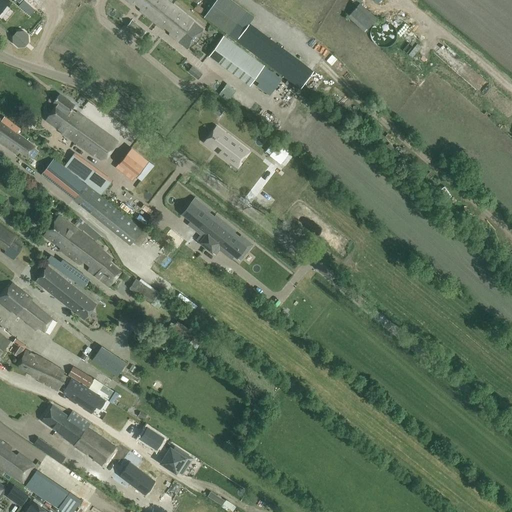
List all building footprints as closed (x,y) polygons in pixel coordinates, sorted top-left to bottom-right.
[(0,0),(0,12),(10,1),(9,0),(0,0)] [(175,7),(166,0),(126,0),(132,5),(135,4),(140,8),(139,11),(159,26),(175,7)] [(29,5),(24,1),(19,6),(30,16),(32,14),(35,10),(29,5)] [(347,17),(365,32),(367,29),(368,29),(377,18),(360,3),(347,17)] [(203,29),(175,7),(159,26),(187,48),(203,29)] [(146,31),(132,20),(127,26),(141,38),(146,31)] [(394,37),(399,27),(391,23),(386,34),(394,37)] [(23,31),(16,31),(12,36),(13,43),(18,48),(24,47),(29,42),(28,35),(23,31)] [(270,95),(281,79),(264,66),(223,35),(208,56),(249,86),(254,79),(258,82),(256,84),(270,95)] [(192,66),(187,71),(197,80),(202,74),(192,66)] [(315,95),(319,91),(305,77),(301,81),(315,95)] [(218,91),(224,82),(218,79),(213,88),(218,91)] [(455,104),(463,92),(457,87),(448,100),(455,104)] [(76,113),(71,110),(75,105),(59,94),(52,103),(56,106),(46,120),(61,131),(61,132),(93,156),(94,155),(101,160),(117,141),(77,111),(76,113)] [(216,108),(212,113),(218,118),(222,113),(216,108)] [(0,119),(0,143),(17,155),(19,151),(28,157),(35,147),(16,134),(20,128),(4,118),(2,120),(0,119)] [(216,127),(204,143),(236,168),(248,152),(216,127)] [(153,164),(131,147),(116,166),(132,179),(135,176),(140,180),(153,164)] [(285,149),(272,164),(296,183),(308,168),(285,149)] [(83,182),(93,169),(87,165),(88,162),(75,152),(65,165),(76,173),(74,175),(83,182)] [(74,175),(54,158),(41,174),(130,245),(142,229),(101,196),(74,175)] [(204,232),(197,240),(206,247),(225,223),(215,215),(214,217),(208,213),(210,211),(195,198),(182,214),(204,232)] [(121,272),(110,262),(112,259),(101,251),(104,247),(59,215),(44,234),(60,245),(59,249),(79,265),(84,262),(89,266),(88,270),(109,286),(121,272)] [(139,215),(134,220),(146,230),(150,225),(139,215)] [(235,231),(225,223),(206,247),(215,254),(222,245),(240,260),(251,244),(241,235),(239,237),(234,233),(235,231)] [(14,236),(0,225),(0,247),(5,250),(4,253),(13,260),(14,259),(26,267),(29,263),(35,254),(35,253),(23,245),(24,244),(14,236)] [(61,262),(51,254),(46,261),(83,288),(90,278),(63,259),(61,262)] [(511,278),(511,263),(510,262),(502,271),(511,278)] [(83,320),(96,304),(48,266),(35,281),(83,320)] [(150,304),(158,309),(165,298),(136,279),(129,288),(150,303),(150,304)] [(51,316),(13,283),(0,298),(0,302),(11,312),(12,310),(26,322),(27,324),(35,331),(39,329),(49,334),(57,323),(53,320),(53,319),(50,317),(51,316)] [(189,341),(194,334),(177,321),(172,328),(189,341)] [(0,353),(9,342),(0,334),(0,353)] [(18,341),(12,349),(18,354),(24,346),(18,341)] [(126,363),(101,346),(91,361),(117,377),(126,363)] [(37,380),(62,393),(63,390),(72,377),(68,374),(67,376),(62,374),(63,371),(42,358),(25,351),(18,367),(32,374),(32,376),(37,378),(37,380)] [(133,374),(135,367),(129,365),(127,372),(133,374)] [(76,379),(87,386),(105,399),(111,390),(106,387),(107,386),(103,384),(103,383),(94,378),(94,379),(73,366),(68,374),(76,379)] [(142,385),(157,393),(164,380),(149,372),(142,385)] [(72,377),(63,390),(70,394),(70,397),(76,401),(77,401),(84,405),(83,406),(92,411),(96,405),(100,407),(105,399),(87,387),(87,386),(72,377)] [(111,394),(108,403),(115,406),(119,396),(111,394)] [(52,405),(41,421),(63,436),(62,438),(86,455),(88,453),(93,456),(93,459),(103,466),(116,448),(109,443),(87,428),(90,423),(73,411),(70,415),(69,417),(52,405)] [(115,412),(113,419),(123,423),(126,417),(115,412)] [(148,427),(141,437),(157,448),(163,438),(148,427)] [(38,437),(33,444),(34,444),(55,460),(61,463),(65,457),(38,437)] [(0,466),(23,482),(35,466),(18,453),(16,455),(11,452),(12,448),(0,440),(0,466)] [(171,449),(162,462),(175,471),(176,471),(178,472),(182,474),(192,458),(174,446),(173,448),(172,450),(171,449)] [(148,493),(157,480),(130,462),(121,475),(148,493)] [(13,486),(6,496),(19,505),(26,495),(13,486)] [(70,511),(79,500),(68,492),(56,508),(61,511),(70,511)] [(48,511),(31,500),(23,511),(48,511)]
